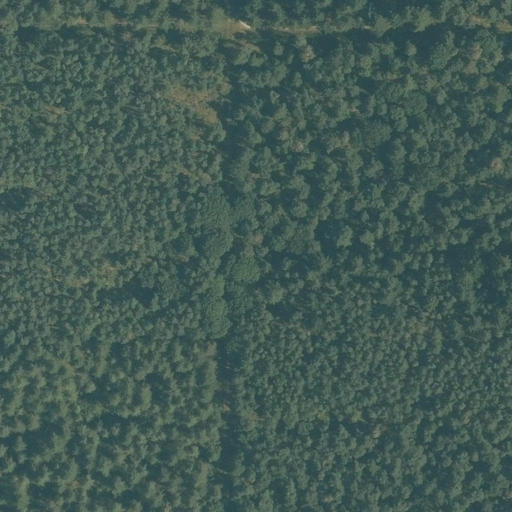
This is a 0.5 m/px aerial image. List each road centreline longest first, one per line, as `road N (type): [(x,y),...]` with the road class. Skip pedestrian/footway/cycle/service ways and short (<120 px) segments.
road 1 (track): [(225,26),(228,511)]
road 2 (track): [(225,26),(511,28)]
road 3 (track): [(228,251),(511,247)]
road 4 (track): [(0,28),(225,26)]
